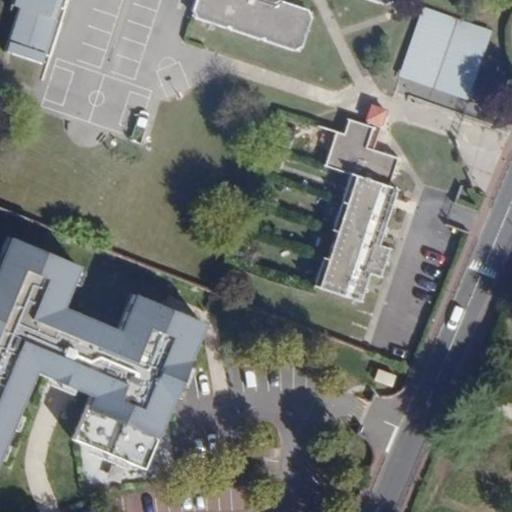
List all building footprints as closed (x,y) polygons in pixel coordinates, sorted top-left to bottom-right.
[(0,59),(39,71),(60,0),(15,0),(0,51),(0,59)] [(119,0),(125,2),(125,1),(153,11),(157,0),(119,0)] [(193,0),(190,10),(195,18),(292,50),(300,46),(309,16),(306,8),(280,0),(273,0),(273,1),(272,0),(367,0),(382,5),(392,0),(193,0)] [(493,29),(420,4),(395,76),(468,103),(493,29)] [(96,126),(136,138),(150,91),(131,85),(140,54),(134,53),(137,43),(119,38),(114,53),(90,46),(85,63),(57,56),(42,108),(77,118),(73,132),(93,138),(96,126)] [(396,90),(387,116),(405,122),(414,96),(396,90)] [(372,106),(369,107),(365,119),(367,122),(365,126),(348,120),(343,134),(335,131),(324,167),(350,174),(332,231),(336,232),(327,260),(322,259),(314,287),(359,302),(367,274),(379,278),(389,248),(378,245),(397,188),(389,186),(398,158),(373,150),(380,128),(378,126),(381,124),(385,113),(384,110),(372,106)] [(482,204),(485,196),(474,190),(470,199),(482,204)] [(18,238),(0,230),(0,242),(14,248),(18,238)] [(112,450),(170,299),(115,277),(88,349),(30,326),(54,264),(14,248),(0,242),(0,405),(7,386),(64,408),(56,429),(112,450)]
